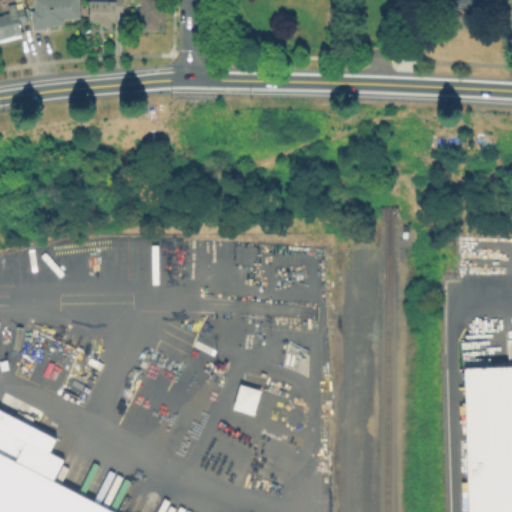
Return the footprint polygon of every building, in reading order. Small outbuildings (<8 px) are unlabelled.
[(39,29),(35,29),(34,9),(37,9),(36,0),(79,0),(80,19),(65,20),(66,27),(39,29)] [(106,0),(106,2),(114,1),(114,0),(125,0),(125,17),(117,17),(117,21),(113,22),(113,24),(101,24),(101,22),(91,22),(91,21),(91,2),(92,2),(92,0),(106,0)] [(162,0),(163,21),(161,21),(161,24),(159,24),(159,31),(143,30),(143,0),(162,0)] [(17,6),(18,11),(24,10),(27,24),(20,25),(23,35),(0,40),(0,17),(12,14),(10,7),(17,6)] [(511,511),(471,511),(467,370),(511,368),(511,511)] [(243,388),(260,394),(254,414),(236,408),(243,388)] [(0,511),(0,409),(55,438),(48,451),(62,458),(51,480),(113,511),(0,511)]
